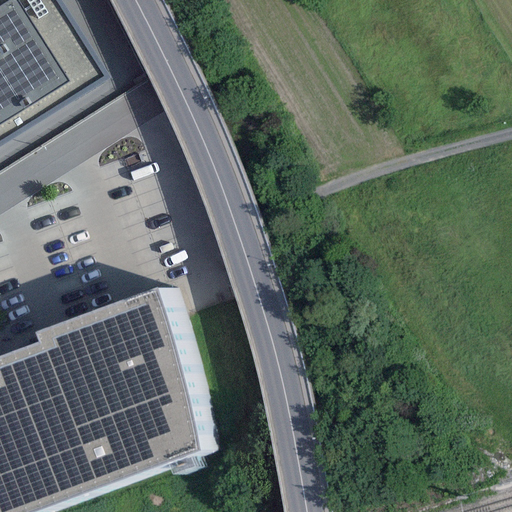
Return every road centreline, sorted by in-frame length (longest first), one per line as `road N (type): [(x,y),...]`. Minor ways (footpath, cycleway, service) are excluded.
road 1 (secondary): [(135,0),(190,111),(247,260),(307,511)]
road 2 (track): [(264,201),(511,132)]
road 3 (unclassified): [(0,195),(140,106)]
